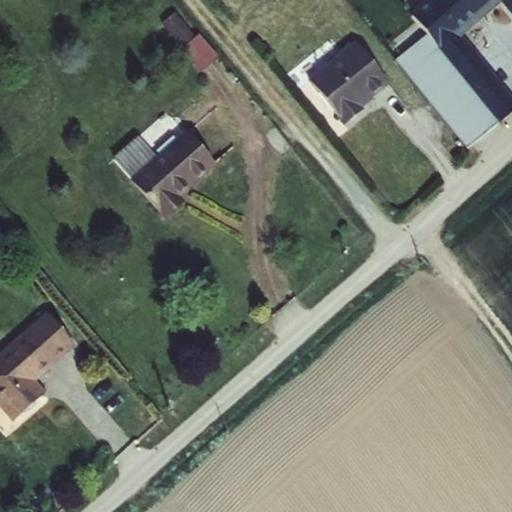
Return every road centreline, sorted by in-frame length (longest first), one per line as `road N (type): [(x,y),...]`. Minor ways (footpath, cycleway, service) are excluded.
road 1 (unclassified): [(511,147),(99,511)]
road 2 (track): [(402,244),(191,0)]
road 3 (track): [(415,232),(511,364)]
